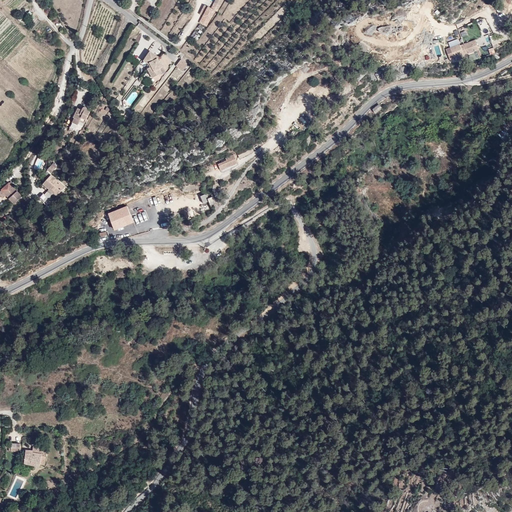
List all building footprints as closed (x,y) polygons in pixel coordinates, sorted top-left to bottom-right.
[(202,11),(207,2),(204,0),(199,10),(202,11)] [(206,21),(214,5),(210,3),(207,2),(202,11),(199,18),(206,21)] [(30,18),(31,21),(35,19),(31,12),(22,17),(24,21),(30,18)] [(374,25),(367,31),(371,35),(378,30),(374,25)] [(350,35),(353,41),(361,37),(359,32),(350,35)] [(360,39),(359,52),(368,52),(369,39),(360,39)] [(475,40),(464,45),(467,55),(470,62),(482,57),(475,40)] [(467,55),(464,45),(460,46),(459,45),(450,48),(454,58),(463,55),(464,56),(467,55)] [(141,72),(142,77),(148,75),(146,70),(149,69),(146,60),(147,59),(139,52),(132,60),(136,64),(137,68),(139,73),(141,72)] [(166,54),(160,57),(164,66),(171,63),(166,54)] [(181,71),(188,65),(182,59),(175,65),(181,71)] [(176,83),(182,77),(176,71),(170,77),(176,83)] [(372,110),(375,115),(383,109),(379,104),(372,110)] [(71,128),(77,131),(80,122),(85,124),(88,116),(84,114),(85,113),(81,111),(79,115),(75,113),(70,122),(73,123),(71,128)] [(235,150),(227,153),(228,156),(220,159),(222,165),(238,158),(235,150)] [(47,170),(51,174),(57,166),(53,163),(47,170)] [(65,175),(61,171),(56,177),(61,180),(65,175)] [(61,197),(70,203),(77,194),(61,182),(54,192),(61,197)] [(210,206),(216,203),(214,196),(207,199),(210,206)] [(67,206),(70,203),(61,197),(58,200),(67,206)] [(18,201),(11,210),(16,213),(28,222),(35,213),(18,201)] [(129,201),(112,208),(117,222),(135,215),(129,201)] [(41,466),(41,465),(42,456),(47,456),(47,452),(39,452),(39,447),(33,447),(33,451),(27,450),(25,464),(41,466)] [(47,494),(51,490),(44,482),(40,486),(47,494)]
